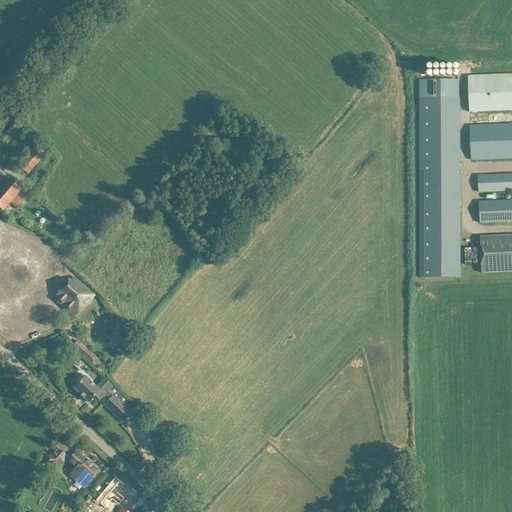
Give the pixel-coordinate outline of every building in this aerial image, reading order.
[(511,75),(468,78),(470,112),(511,110),(511,124),(470,126),(472,159),(511,157),(511,75)] [(455,80),(420,80),(420,278),(460,277),(459,97),(455,97),(455,80)] [(46,153),(37,145),(18,166),(27,174),(46,153)] [(511,190),(511,174),(480,176),(481,192),(511,190)] [(28,194),(9,177),(0,187),(0,208),(3,210),(10,202),(16,207),(28,194)] [(511,200),(480,202),(481,223),(511,222),(511,200)] [(144,217),(153,225),(162,216),(153,207),(144,217)] [(483,273),(511,272),(511,236),(482,238),(483,273)] [(55,300),(62,306),(65,302),(77,313),(93,295),(74,277),(58,295),(55,300)] [(125,333),(119,340),(127,346),(135,336),(127,328),(123,332),(125,333)] [(77,340),(72,346),(90,361),(95,356),(77,340)] [(77,385),(74,388),(88,402),(95,396),(100,400),(103,397),(107,402),(113,396),(109,391),(113,387),(108,382),(99,390),(85,377),(81,373),(74,381),(77,385)] [(104,405),(122,422),(131,413),(113,396),(107,402),(104,405)] [(156,436),(163,429),(154,421),(147,428),(156,436)] [(47,456),(45,459),(45,463),(48,465),(51,465),(56,469),(63,461),(64,462),(66,460),(68,461),(75,468),(68,475),(75,483),(74,485),(79,489),(80,488),(82,489),(86,484),(98,471),(77,451),(73,456),(71,455),(59,444),(53,450),(55,451),(51,456),(47,456)] [(115,477),(96,500),(105,508),(106,506),(112,511),(119,504),(124,498),(117,493),(124,485),(115,477)]
